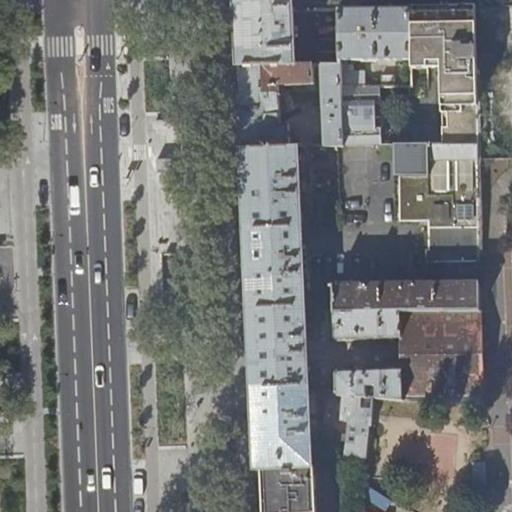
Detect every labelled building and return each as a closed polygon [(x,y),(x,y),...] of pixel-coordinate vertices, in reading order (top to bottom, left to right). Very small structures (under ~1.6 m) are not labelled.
[(236,0),(237,8),(291,9),(291,0),(236,0)] [(240,66),(294,65),(292,9),(291,9),(237,8),(240,66)] [(340,8),(340,26),(341,60),(410,59),(411,68),(426,68),(426,60),(440,61),(441,85),(445,85),(446,127),(441,127),(441,145),(478,144),(476,65),(502,65),(502,14),(475,14),(476,8),(410,8),(340,8)] [(341,64),(341,60),(340,26),(315,27),(315,65),(341,64)] [(341,71),(341,64),(315,65),(294,65),(240,66),(244,146),(281,146),(280,109),(285,109),(285,104),(280,104),(279,86),(314,84),(315,76),(324,76),(324,146),(343,146),(382,145),(382,125),(377,125),(377,108),(382,107),(381,86),(365,86),(365,71),(341,71)] [(427,248),(428,261),(480,260),(478,158),(478,144),(441,145),(411,145),(399,145),(401,223),(429,223),(430,248),(427,248)] [(298,146),(281,146),(244,146),(247,229),(301,227),(298,146)] [(172,157),(157,158),(158,172),(172,171),(172,157)] [(301,227),(247,229),(251,312),(304,312),(301,227)] [(334,311),(481,309),(481,282),(333,284),(334,311)] [(483,406),(481,309),(334,311),(327,311),(328,337),(334,337),(338,340),(399,338),(400,368),(338,370),(335,374),(336,393),(342,393),(363,395),(362,385),(376,386),(376,398),(483,406)] [(307,390),(304,312),(251,312),(254,386),(307,390)] [(310,465),(307,390),(254,386),(258,468),(310,465)] [(371,396),(363,395),(342,393),(339,420),(346,421),(343,455),(365,457),(371,396)] [(315,511),(313,465),(310,465),(258,468),(259,511),(315,511)]
